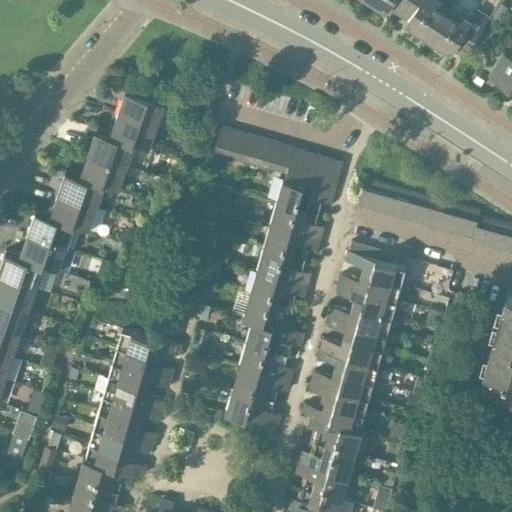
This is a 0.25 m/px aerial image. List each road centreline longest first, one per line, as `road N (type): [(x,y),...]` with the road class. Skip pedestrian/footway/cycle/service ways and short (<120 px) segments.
road 1 (residential): [(0,166),(136,0)]
road 2 (residential): [(212,105),(334,138),(375,81)]
road 3 (residential): [(340,214),(511,260)]
road 4 (tertiary): [(375,81),(228,0)]
road 5 (tertiary): [(511,165),(375,81)]
